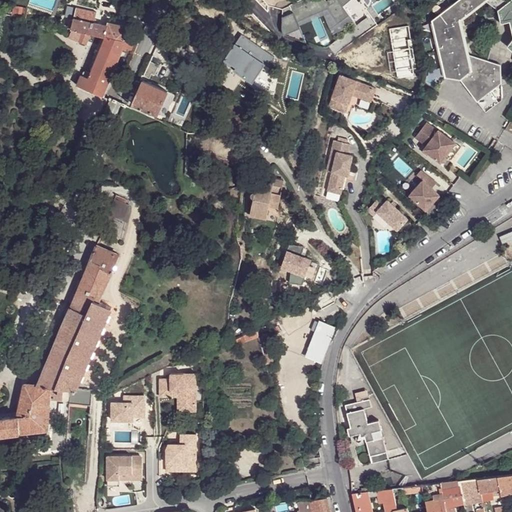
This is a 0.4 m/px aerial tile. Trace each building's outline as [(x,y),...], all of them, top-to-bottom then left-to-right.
[(486,2),(488,0),(459,0),(433,21),(445,77),(460,80),(472,72),(468,54),(461,21),(486,2)] [(508,3),(504,0),(488,0),(486,2),(498,10),(508,3)] [(511,0),(508,3),(498,10),(502,24),(510,22),(511,29),(511,40),(507,46),(511,50),(511,0)] [(13,16),(24,19),(26,10),(15,7),(14,10),(11,9),(10,13),(14,14),(13,16)] [(113,29),(107,28),(107,27),(100,25),(93,23),(95,18),(96,13),(76,8),(71,29),(82,32),(90,34),(104,37),(124,42),(133,44),(135,39),(126,37),(128,28),(122,26),(114,25),(113,29)] [(90,34),(82,32),(80,43),(87,45),(90,34)] [(124,42),(104,37),(88,78),(80,76),(77,86),(103,96),(123,47),(124,42)] [(133,44),(124,42),(123,47),(131,51),(133,44)] [(256,59),(236,45),(225,60),(237,68),(234,71),(244,77),(251,66),(256,59)] [(488,61),(468,54),(472,72),(460,80),(476,103),(500,84),(500,65),(488,61)] [(255,68),(251,66),(244,77),(248,79),(255,68)] [(436,90),(445,77),(433,70),(424,83),(436,90)] [(342,78),(329,108),(345,113),(353,96),(372,103),(377,91),(342,78)] [(167,91),(143,81),(133,104),(157,114),(167,91)] [(500,84),(476,103),(484,114),(500,101),(500,84)] [(415,101),(416,97),(399,90),(397,95),(415,101)] [(102,119),(97,117),(92,131),(97,133),(102,119)] [(427,146),(438,131),(427,123),(416,137),(427,146)] [(427,146),(424,150),(429,154),(441,163),(447,156),(457,143),(439,130),(438,131),(427,146)] [(337,143),(334,142),(329,161),(334,162),(332,173),(327,192),(340,195),(345,177),(347,177),(348,173),(352,157),(348,156),(350,146),(347,145),(337,143)] [(462,147),(457,143),(447,156),(452,160),(462,147)] [(329,161),(326,172),(332,173),(334,162),(329,161)] [(418,175),(424,181),(433,189),(438,183),(422,171),(418,175)] [(269,199),(278,201),(282,179),(272,177),(271,182),(256,179),(253,189),(251,190),(250,195),(252,196),(249,210),(266,213),(268,205),(269,199)] [(433,189),(424,181),(410,196),(427,211),(441,196),(433,189)] [(229,204),(230,189),(224,191),(214,191),(213,202),(229,204)] [(106,229),(106,230),(124,238),(132,203),(116,196),(103,227),(106,229)] [(386,204),(379,199),(369,211),(375,216),(379,212),(399,230),(409,219),(396,207),(392,204),(389,201),(386,204)] [(101,243),(103,238),(106,230),(106,229),(103,227),(100,234),(100,238),(97,242),(101,243)] [(306,277),(312,260),(301,256),(305,247),(290,245),(281,268),(292,272),(291,282),(304,284),(305,277),(306,277)] [(63,388),(70,389),(75,390),(76,388),(110,308),(99,303),(119,256),(96,246),(71,305),(37,385),(50,387),(63,388)] [(38,256),(28,252),(28,254),(28,257),(30,260),(34,260),(37,259),(38,256)] [(292,316),(288,310),(273,318),(278,325),(292,316)] [(304,358),(322,364),(335,327),(317,321),(304,358)] [(258,333),(257,327),(256,326),(231,339),(232,344),(258,333)] [(268,331),(271,337),(276,334),(274,328),(268,331)] [(264,356),(267,364),(274,362),(268,333),(259,335),(264,356)] [(170,378),(159,378),(160,396),(171,395),(171,390),(178,390),(178,395),(178,407),(187,407),(187,410),(196,410),(196,373),(170,373),(170,378)] [(50,387),(37,385),(24,383),(14,416),(0,417),(0,434),(47,428),(49,397),(50,387)] [(63,388),(50,387),(49,397),(62,399),(63,388)] [(75,390),(70,389),(69,404),(75,404),(91,405),(91,390),(76,388),(75,390)] [(111,401),(111,414),(123,414),(123,419),(132,419),(136,420),(144,415),(143,395),(122,395),(122,401),(111,401)] [(370,404),(368,397),(343,403),(348,425),(346,427),(348,434),(362,431),(370,462),(387,458),(381,435),(373,437),(371,430),(380,428),(377,418),(367,421),(363,407),(370,404)] [(167,450),(165,450),(165,470),(175,470),(175,461),(195,461),(195,434),(179,434),(179,443),(170,444),(167,450)] [(314,449),(303,451),(305,457),(315,455),(314,449)] [(131,473),(131,479),(141,479),(141,458),(139,455),(107,456),(107,486),(119,485),(119,478),(119,473),(131,473)] [(195,470),(195,461),(175,461),(175,470),(195,470)] [(511,475),(498,477),(501,489),(502,495),(511,492),(511,475)] [(498,477),(477,479),(480,493),(501,489),(498,477)] [(477,479),(458,481),(459,487),(462,500),(480,497),(480,493),(477,479)] [(458,481),(442,483),(443,490),(444,497),(447,511),(456,511),(455,507),(464,505),(462,500),(459,487),(458,481)] [(351,494),(355,507),(355,511),(371,511),(368,496),(375,495),(377,503),(382,502),(384,511),(395,509),(407,506),(403,488),(351,494)] [(329,511),(329,506),(327,497),(309,499),(309,500),(311,511),(329,511)] [(447,511),(444,497),(424,502),(426,511),(447,511)]
